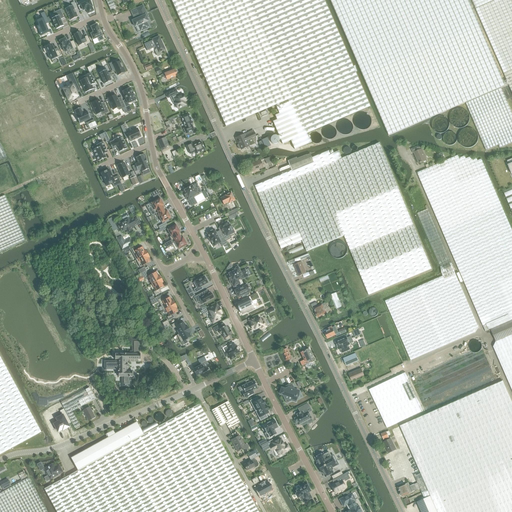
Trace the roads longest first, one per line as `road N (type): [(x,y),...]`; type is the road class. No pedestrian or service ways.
road 1 (tertiary): [(402,511),(159,0)]
road 2 (unclassified): [(0,460),(196,388)]
road 3 (residential): [(331,511),(254,360)]
road 4 (unclassified): [(482,331),(419,182)]
